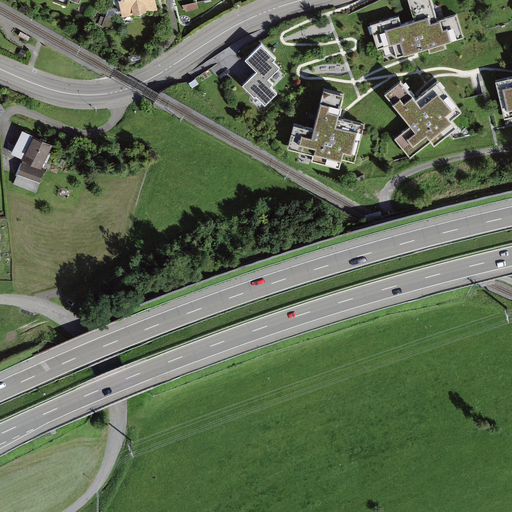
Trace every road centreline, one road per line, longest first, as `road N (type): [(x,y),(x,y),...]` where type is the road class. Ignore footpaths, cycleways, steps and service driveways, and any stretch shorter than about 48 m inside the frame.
road 1 (motorway): [(0,435),(306,313),(511,257)]
road 2 (motorway): [(511,216),(283,279),(0,391)]
road 3 (tertiary): [(0,69),(51,90),(115,93),(241,22),(303,0)]
road 4 (track): [(511,281),(391,216),(385,197),(412,171),(511,149)]
road 5 (unclassified): [(0,299),(66,318),(111,377),(118,424),(108,464),(69,511)]
